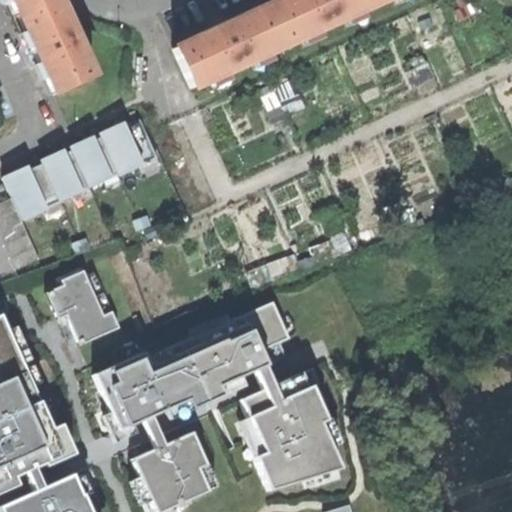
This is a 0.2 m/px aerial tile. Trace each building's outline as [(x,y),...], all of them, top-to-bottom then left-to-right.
[(8,0),(16,15),(47,0),(8,0)] [(70,34),(55,0),(47,0),(16,15),(30,46),(28,47),(34,62),(37,60),(51,94),(90,76),(70,34)] [(279,0),(264,7),(282,45),(375,2),(373,0),(279,0)] [(188,88),(282,45),(264,7),(216,29),(171,50),(188,88)] [(7,179),(24,219),(159,159),(142,119),(7,179)] [(14,197),(0,203),(0,230),(18,271),(42,260),(14,197)] [(104,316),(84,269),(62,279),(65,286),(48,293),(59,317),(68,314),(81,345),(120,328),(113,312),(104,316)] [(287,336),(272,302),(99,379),(113,410),(103,415),(116,443),(138,433),(133,423),(144,418),(149,429),(157,447),(132,458),(139,475),(132,478),(147,511),(178,511),(175,505),(217,486),(192,431),(167,442),(160,424),(155,413),(165,408),(170,419),(245,385),(242,377),(254,372),(258,380),(262,389),(240,399),(248,416),(238,420),(270,492),(340,470),(328,443),(339,438),(308,369),(274,383),(271,375),(267,366),(259,348),(287,336)] [(0,511),(97,511),(75,462),(8,313),(0,316),(0,511)]
